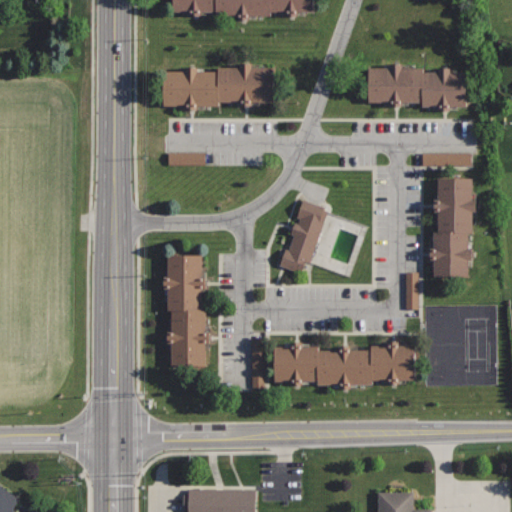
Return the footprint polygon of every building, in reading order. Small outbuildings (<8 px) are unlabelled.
[(174,0),(174,15),(217,14),(217,20),(273,19),(272,12),(315,12),(315,0),(174,0)] [(467,107),(466,71),(412,72),(412,65),(367,66),(367,102),(410,101),(410,108),(467,107)] [(274,101),(275,66),(218,66),(218,72),(162,72),(162,106),(220,106),(220,101),(274,101)] [(418,150),(418,164),(472,164),(473,150),(418,150)] [(203,153),(165,152),(165,164),(202,165),(203,153)] [(473,176),(437,176),(438,230),(431,230),(432,276),(468,275),(468,233),(474,233),(473,176)] [(300,197),(294,217),(297,218),(296,223),(293,222),(289,232),(293,233),(287,250),(283,248),(277,265),(300,273),(304,260),(308,262),(327,207),(300,197)] [(200,254),(165,254),(165,310),(171,311),(170,366),(204,366),(205,308),(199,308),(200,254)] [(418,271),(406,271),(406,310),(419,309),(418,271)] [(265,336),(254,336),(255,387),(266,387),(265,336)] [(317,345),(272,346),(273,381),(316,380),(316,386),(371,385),(371,378),(414,377),(413,344),(369,345),(369,351),(317,351),(317,345)] [(20,497),(0,481),(0,511),(13,511),(13,507),(20,497)] [(255,511),(256,489),(189,488),(189,494),(184,494),(184,511),(255,511)] [(413,492),(379,492),(379,511),(433,511),(433,509),(413,509),(413,492)]
